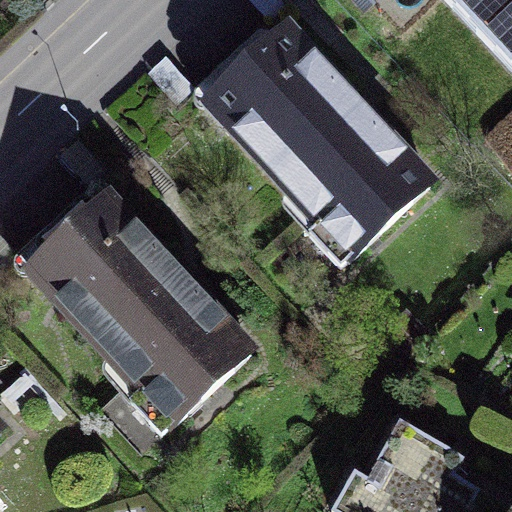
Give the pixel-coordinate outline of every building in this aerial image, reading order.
[(359,0),(382,17),(394,0),(359,0)] [(511,0),(447,0),(511,67),(511,0)] [(285,33),(200,111),(347,271),(433,193),(285,33)] [(109,205),(26,282),(168,434),(251,356),(109,205)] [(454,511),(456,511),(353,471),(336,511),(454,511)]
